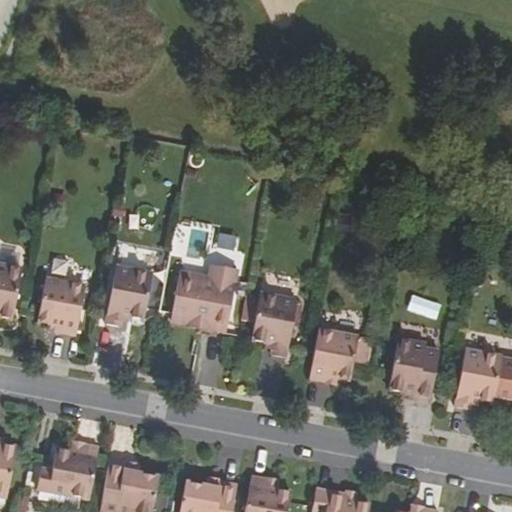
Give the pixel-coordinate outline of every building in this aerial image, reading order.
[(0,317),(10,320),(19,269),(0,265),(0,317)] [(170,321),(201,327),(202,323),(210,324),(209,331),(225,335),(237,270),(211,265),(208,279),(179,273),(170,321)] [(104,325),(119,328),(120,323),(121,317),(127,318),(142,321),(151,275),(115,268),(104,325)] [(36,323),(50,325),(56,326),(56,334),(74,338),(83,288),(44,280),(36,323)] [(259,294),(249,339),(265,342),(271,343),(270,349),(269,354),(285,357),(296,301),(259,294)] [(208,335),(209,331),(210,324),(202,323),(201,327),(199,333),(208,335)] [(50,325),(48,333),(56,334),(56,326),(50,325)] [(307,378),(325,382),(326,375),(335,376),(348,379),(356,337),(317,329),(307,378)] [(216,386),(223,339),(195,335),(188,382),(216,386)] [(386,390),(401,392),(402,388),(412,390),(410,399),(427,403),(437,352),(423,349),(424,344),(396,339),(386,390)] [(452,407),(468,411),(469,405),(471,399),(478,400),(491,403),(493,395),(511,398),(511,361),(500,359),(500,358),(464,351),(452,407)] [(334,383),(335,376),(326,375),(325,382),(334,383)] [(402,388),(401,392),(400,397),(410,399),(412,390),(402,388)] [(80,453),(81,446),(73,445),(72,452),(80,453)] [(91,500),(100,449),(81,446),(80,453),(72,452),(59,450),(50,493),(91,500)] [(0,494),(10,497),(19,451),(4,448),(4,452),(0,451),(0,494)] [(111,464),(101,511),(153,511),(160,479),(141,475),(126,472),(127,467),(111,464)] [(127,467),(126,472),(141,475),(142,469),(127,467)] [(270,489),(272,480),(253,477),(246,511),(287,511),(291,492),(279,490),(270,489)] [(279,490),(280,482),(272,480),(270,489),(279,490)] [(181,511),(232,511),(237,488),(222,485),(221,490),(207,487),(186,484),(181,511)] [(348,501),(349,495),(318,489),(313,511),(370,511),(371,506),(358,504),(348,501)] [(359,494),(349,493),(349,495),(348,501),(358,504),(359,494)]
